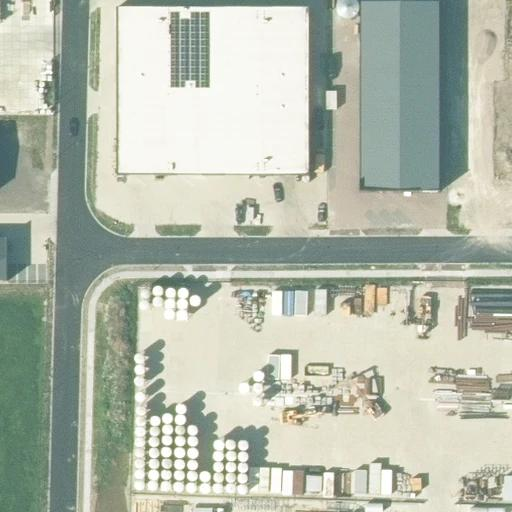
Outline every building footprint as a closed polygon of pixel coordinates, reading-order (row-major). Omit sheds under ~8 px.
[(441,3),(360,3),(359,79),(441,79),(441,3)] [(165,9),(116,9),(116,93),(165,93),(165,9)] [(213,9),(165,9),(165,93),(213,93),(213,9)] [(261,9),(213,9),(213,93),(261,93),(261,9)] [(309,9),(261,9),(261,93),(309,93),(309,9)] [(0,92),(14,93),(14,70),(0,69),(0,92)] [(441,79),(359,79),(359,136),(441,136),(441,79)] [(495,182),(511,181),(511,82),(506,82),(506,83),(494,83),(495,182)] [(165,93),(116,93),(117,177),(165,177),(165,93)] [(213,93),(165,93),(165,177),(213,177),(213,93)] [(261,93),(213,93),(213,177),(261,177),(261,93)] [(309,93),(261,93),(261,177),(309,177),(309,93)] [(441,136),(359,136),(359,193),(440,194),(441,136)] [(8,239),(0,239),(0,280),(8,281),(8,239)]
